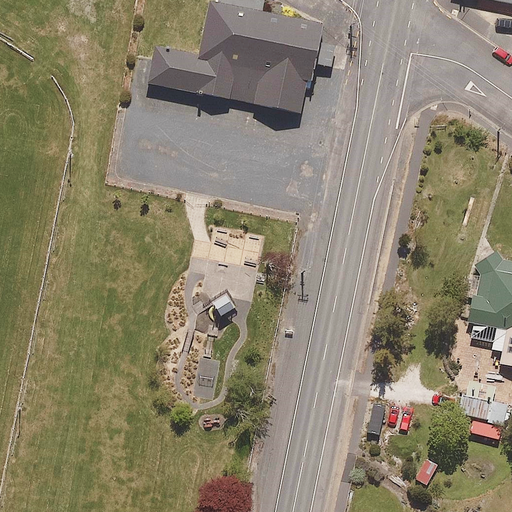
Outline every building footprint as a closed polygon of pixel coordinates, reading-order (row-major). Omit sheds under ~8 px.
[(154,43),(147,79),(299,109),(303,84),(309,85),(313,61),(331,65),(336,42),(319,39),(323,18),(230,0),(207,0),(198,52),(154,43)] [(511,262),(484,257),(478,293),(473,292),(465,337),(493,342),(492,349),(503,351),(500,364),(511,365),(511,262)] [(237,310),(229,293),(210,303),(218,319),(237,310)] [(470,396),(465,414),(504,425),(509,406),(470,396)] [(502,429),(470,420),(467,432),(498,441),(502,429)] [(436,466),(424,461),(416,480),(428,485),(436,466)]
